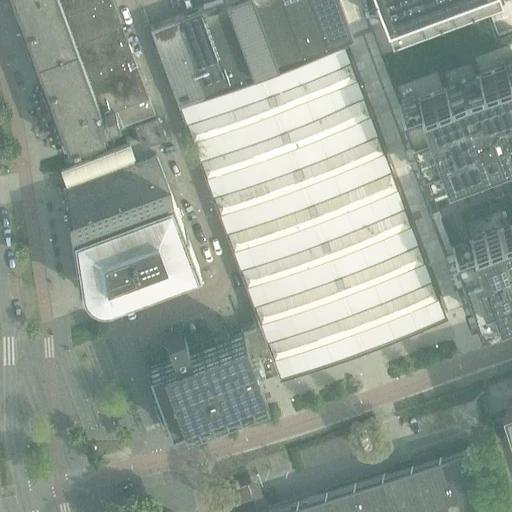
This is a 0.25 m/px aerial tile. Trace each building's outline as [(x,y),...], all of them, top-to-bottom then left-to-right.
[(14,0),(42,76),(68,146),(73,144),(74,144),(78,142),(121,125),(121,124),(120,125),(118,120),(152,107),(152,106),(151,106),(111,0),(14,0)] [(225,0),(219,0),(200,7),(228,83),(253,74),(225,0)] [(253,0),(225,0),(253,74),(277,65),(253,0)] [(281,0),(253,0),(277,65),(302,55),(281,0)] [(309,0),(281,0),(302,55),(327,46),(309,0)] [(337,0),(309,0),(327,46),(345,40),(352,37),(337,0)] [(360,0),(366,15),(365,15),(366,17),(383,10),(388,25),(454,0),(360,0)] [(200,7),(175,16),(203,92),(228,83),(200,7)] [(175,16),(149,26),(178,102),(203,92),(175,16)] [(193,137),(192,138),(259,320),(258,320),(259,322),(277,369),(279,375),(445,313),(345,42),(345,40),(327,46),(302,55),(277,65),(253,74),(228,83),(203,92),(178,102),(179,105),(180,104),(193,137)] [(511,61),(398,103),(399,106),(423,170),(424,172),(511,139),(511,61)] [(137,122),(138,123),(135,124),(143,145),(165,137),(157,116),(141,122),(140,121),(137,122)] [(69,228),(77,281),(80,281),(80,283),(81,285),(82,288),(84,290),(86,293),(87,294),(90,296),(93,297),(95,298),(98,299),(101,299),(105,299),(108,298),(109,300),(199,266),(186,232),(181,233),(179,226),(183,224),(170,189),(169,190),(156,153),(136,160),(129,143),(60,169),(69,228)] [(511,224),(452,247),(469,292),(476,312),(477,314),(480,313),(479,313),(511,301),(511,224)] [(180,325),(165,330),(174,354),(147,364),(169,425),(265,390),(260,376),(277,369),(259,322),(189,348),(180,325)] [(269,511),(490,511),(470,447),(270,511),(269,511)] [(254,499),(258,511),(269,511),(270,511),(260,481),(217,496),(222,511),(237,511),(235,505),(254,499)]
